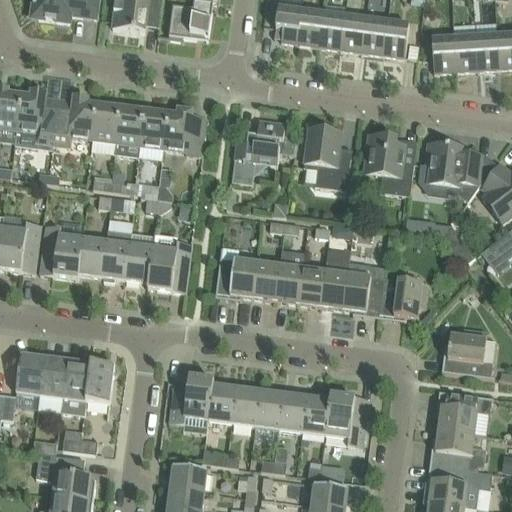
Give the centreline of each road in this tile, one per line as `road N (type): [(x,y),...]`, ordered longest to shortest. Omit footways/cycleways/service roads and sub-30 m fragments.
road 1 (residential): [(391,511),(404,383),(396,370),(149,334)]
road 2 (residential): [(511,120),(232,83)]
road 3 (residential): [(232,83),(9,53)]
road 4 (residential): [(132,511),(149,334)]
road 5 (residential): [(149,334),(0,317)]
